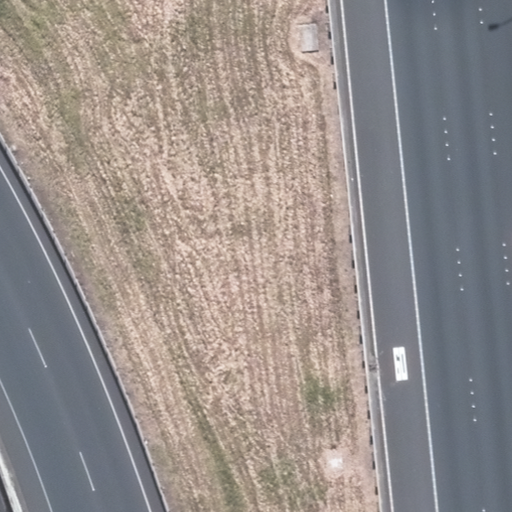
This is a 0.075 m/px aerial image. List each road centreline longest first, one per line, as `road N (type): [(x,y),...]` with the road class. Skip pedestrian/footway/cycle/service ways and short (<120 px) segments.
road 1 (motorway): [(511,489),(462,0)]
road 2 (motorway): [(87,511),(0,327)]
